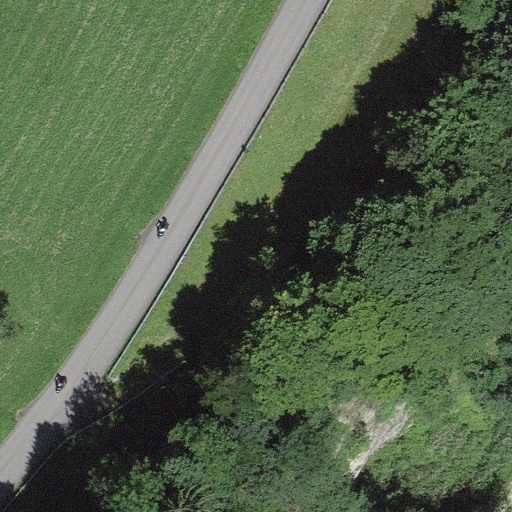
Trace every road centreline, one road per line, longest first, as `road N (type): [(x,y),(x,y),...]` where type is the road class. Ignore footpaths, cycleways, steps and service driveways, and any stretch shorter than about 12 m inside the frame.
road 1 (unclassified): [(306,0),(156,261),(0,477)]
road 2 (track): [(48,415),(95,402),(204,321),(273,238)]
